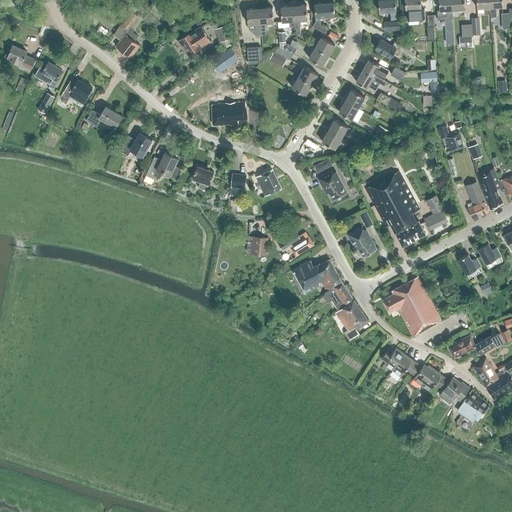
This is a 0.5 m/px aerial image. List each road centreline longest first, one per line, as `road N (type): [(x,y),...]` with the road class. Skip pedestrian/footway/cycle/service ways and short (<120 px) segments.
road 1 (residential): [(284,163),(167,114),(67,31),(55,5)]
road 2 (residential): [(501,409),(445,358),(385,328),(357,291)]
road 3 (residential): [(284,163),(353,40),(352,0)]
road 4 (residential): [(511,210),(357,291)]
road 5 (residential): [(357,291),(284,163)]
